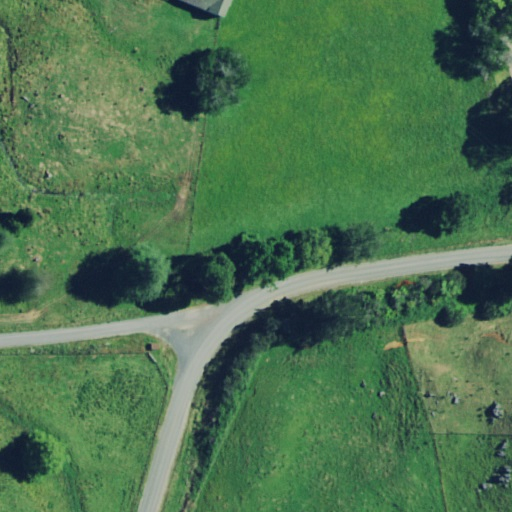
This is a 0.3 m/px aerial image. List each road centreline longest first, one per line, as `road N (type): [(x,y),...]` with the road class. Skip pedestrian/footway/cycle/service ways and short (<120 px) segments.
road 1 (unclassified): [(210,337),(245,302),(287,286),(511,255)]
road 2 (unclassified): [(210,337),(166,318),(0,340)]
road 3 (unclassified): [(145,511),(182,391),(210,337)]
